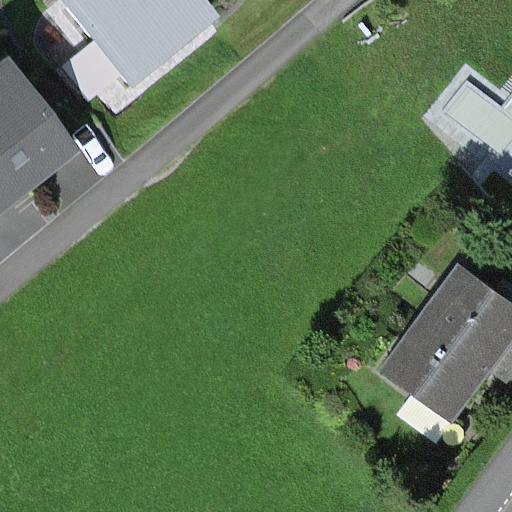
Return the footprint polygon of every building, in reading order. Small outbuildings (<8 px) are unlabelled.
[(57,0),(65,8),(74,0),(57,0)] [(74,0),(65,8),(126,84),(206,19),(190,0),(74,0)] [(0,71),(0,206),(19,192),(66,154),(0,71)] [(511,90),(484,128),(511,148),(511,90)] [(511,370),(511,302),(467,273),(397,378),(474,429),(511,370)]
